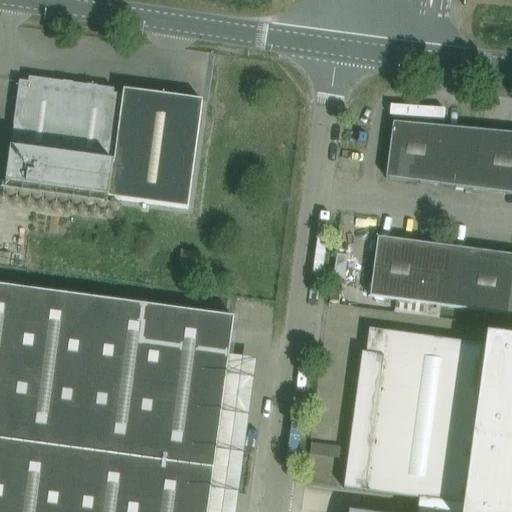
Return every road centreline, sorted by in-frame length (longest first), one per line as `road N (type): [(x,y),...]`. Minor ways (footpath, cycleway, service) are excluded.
road 1 (unclassified): [(276,511),(334,52)]
road 2 (tertiary): [(334,52),(0,3)]
road 3 (tertiary): [(511,68),(334,52)]
